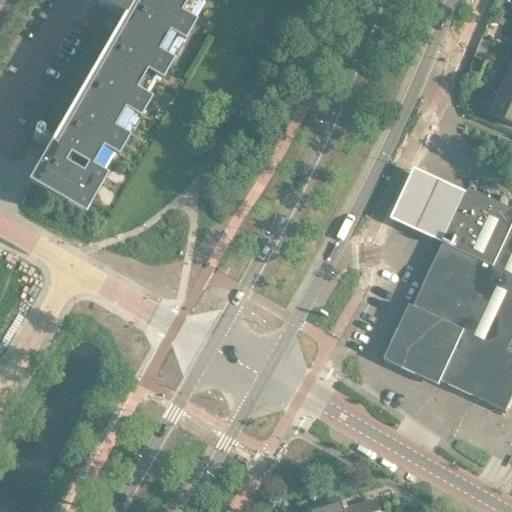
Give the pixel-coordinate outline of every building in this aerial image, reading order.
[(119,26),(111,40),(116,43),(45,164),(41,161),(19,200),(76,233),(98,195),(91,190),(102,171),(109,176),(121,155),(114,150),(125,132),(132,136),(144,116),(136,111),(147,92),(155,97),(167,76),(160,71),(171,52),(178,57),(191,36),(183,31),(194,12),(202,17),(211,0),(140,0),(132,14),(108,0),(96,0),(91,10),(119,26)] [(503,21),(493,17),(491,22),(500,26),(503,21)] [(475,75),(469,72),(466,79),(472,82),(475,75)] [(492,93),(500,96),(511,101),(511,76),(510,75),(502,72),(492,93)] [(511,101),(500,96),(490,118),(511,127),(511,101)] [(491,152),(507,160),(511,148),(511,144),(498,137),(491,152)] [(390,220),(444,245),(451,248),(474,199),(411,171),(390,220)] [(511,276),(511,216),(474,199),(451,248),(511,276)] [(444,245),(417,303),(511,347),(511,276),(451,248),(444,245)] [(511,347),(417,303),(390,361),(506,414),(511,400),(511,347)] [(378,511),(375,501),(342,511),(339,500),(306,510),(307,511),(378,511)]
